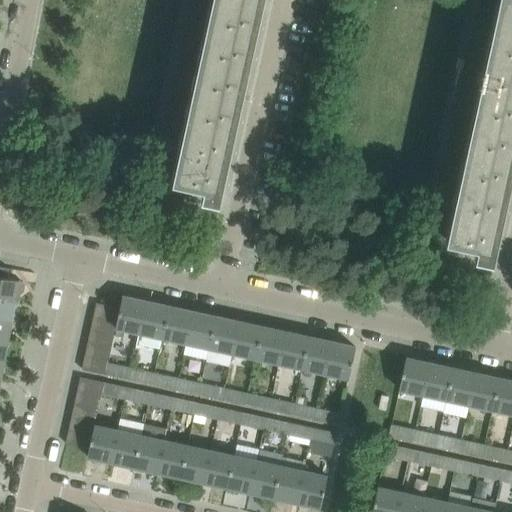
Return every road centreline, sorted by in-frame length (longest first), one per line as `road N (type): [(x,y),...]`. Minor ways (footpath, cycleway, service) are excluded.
road 1 (residential): [(223,290),(283,0)]
road 2 (residential): [(494,348),(223,290)]
road 3 (residential): [(29,487),(78,259)]
road 4 (residential): [(31,0),(0,165)]
road 5 (residential): [(223,290),(78,259)]
